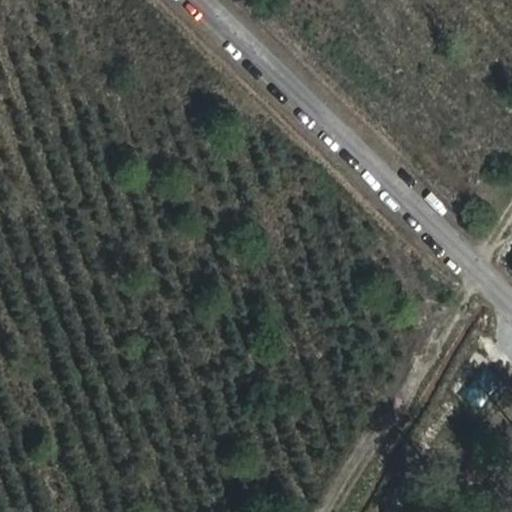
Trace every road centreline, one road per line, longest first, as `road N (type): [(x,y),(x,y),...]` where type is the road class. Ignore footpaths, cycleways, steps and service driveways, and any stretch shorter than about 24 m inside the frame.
road 1 (unclassified): [(511,302),(199,0)]
road 2 (track): [(511,209),(338,511)]
